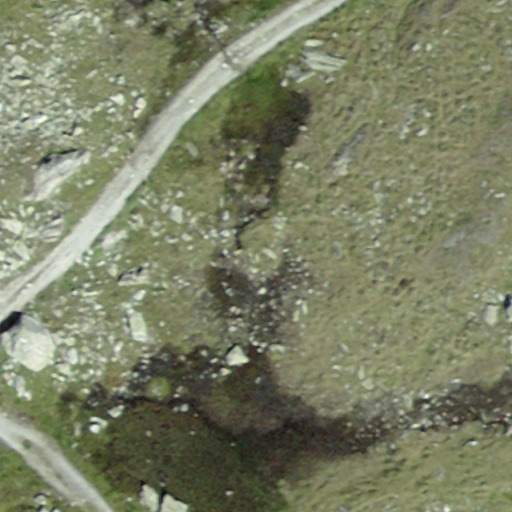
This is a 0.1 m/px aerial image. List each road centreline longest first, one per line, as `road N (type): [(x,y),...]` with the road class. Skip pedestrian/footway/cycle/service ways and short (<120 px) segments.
road 1 (track): [(329,0),(216,76),(148,146),(81,240),(0,312)]
road 2 (track): [(0,425),(102,511)]
